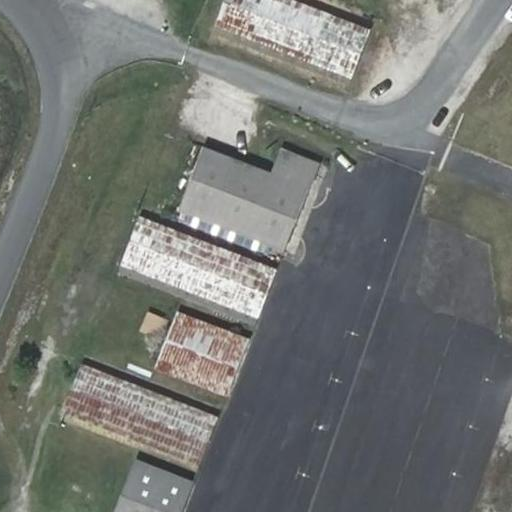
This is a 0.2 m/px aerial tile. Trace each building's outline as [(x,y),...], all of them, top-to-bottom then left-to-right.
[(308,0),(219,0),(207,34),(342,87),(367,23),(308,0)] [(196,148),(172,210),(277,251),(311,165),(275,152),(266,175),(196,148)] [(276,267),(139,214),(120,263),(257,316),(276,267)] [(220,396),(242,340),(169,310),(165,319),(139,309),(133,325),(159,335),(146,366),(220,396)] [(214,411),(78,357),(57,408),(194,462),(214,411)] [(174,511),(186,483),(128,459),(106,511),(174,511)]
